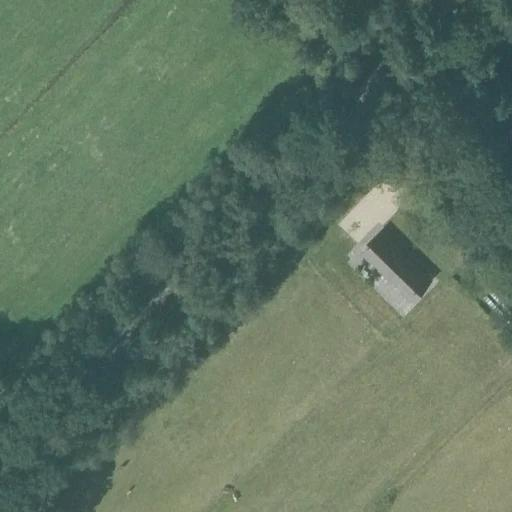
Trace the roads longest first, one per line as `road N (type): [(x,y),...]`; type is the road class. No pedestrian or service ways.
road 1 (track): [(385,82),(0,473)]
road 2 (track): [(511,204),(385,82)]
